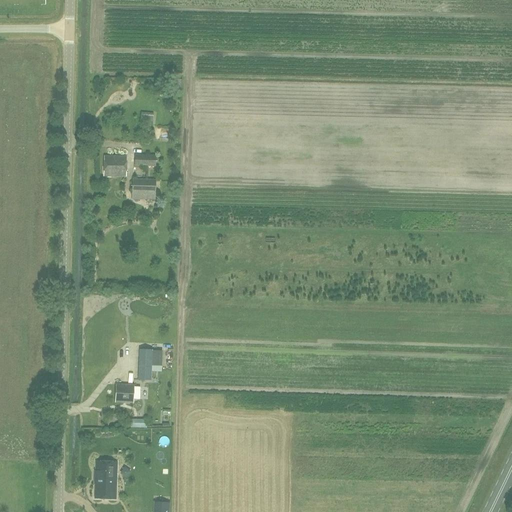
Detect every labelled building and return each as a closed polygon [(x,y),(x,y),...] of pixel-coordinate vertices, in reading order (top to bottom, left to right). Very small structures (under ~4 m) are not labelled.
[(135,167),(155,167),(155,157),(135,156),(135,167)] [(126,157),(104,157),(104,177),(126,177),(126,157)] [(152,350),(139,350),(138,380),(151,380),(152,350)] [(134,386),(116,386),(115,404),(133,404),(134,386)] [(156,434),(149,435),(149,444),(157,443),(156,434)] [(116,500),(117,463),(96,462),(95,499),(116,500)]
